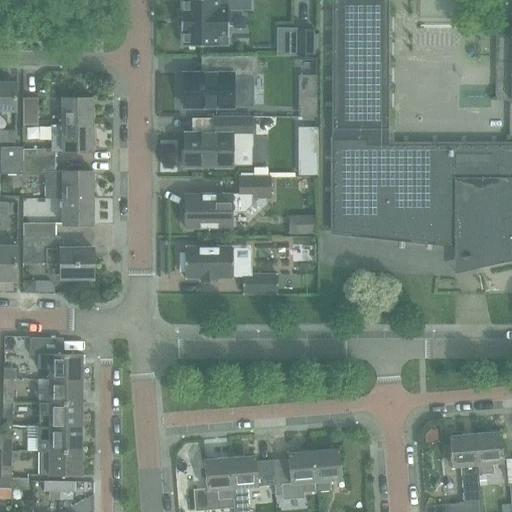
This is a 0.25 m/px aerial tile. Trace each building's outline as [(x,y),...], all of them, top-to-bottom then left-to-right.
[(183,0),(184,12),(181,12),(180,32),(184,32),(184,46),(218,46),(218,45),(227,45),(227,36),(229,36),(229,12),(250,12),(250,0),(183,0)] [(387,0),(331,0),(333,233),(456,246),(456,237),(472,237),(479,266),(511,258),(511,257),(511,256),(511,255),(511,12),(510,13),(510,38),(497,38),(496,99),(492,99),(492,101),(510,101),(509,136),(506,136),(506,143),(388,144),(387,0)] [(297,55),(313,55),(313,29),(297,29),(297,55)] [(184,80),(180,81),(180,99),(184,100),(184,107),(232,107),(232,106),(252,106),(252,75),(255,75),(255,57),(215,57),(215,73),(184,73),(184,80)] [(0,82),(0,110),(15,111),(16,83),(0,82)] [(317,97),(298,97),(298,117),(317,117),(317,97)] [(62,98),(62,117),(62,125),(92,125),(92,98),(62,98)] [(39,99),(23,99),(23,125),(39,125),(39,99)] [(185,150),(182,150),(181,164),(185,165),(185,168),(233,168),(233,164),(250,164),(250,146),(251,145),(251,135),(252,135),(252,117),(214,117),(214,119),(214,133),(192,133),(185,134),(185,150)] [(51,150),(23,150),(23,162),(55,162),(55,151),(93,151),(92,125),(62,125),(51,125),(51,150)] [(0,129),(0,141),(14,142),(15,130),(0,129)] [(0,174),(1,175),(23,175),(23,162),(23,150),(22,150),(22,147),(0,147),(0,159),(0,174)] [(316,156),(298,156),(298,177),(317,177),(316,156)] [(23,162),(23,175),(45,175),(45,186),(45,197),(63,198),(93,198),(93,171),(55,171),(55,162),(23,162)] [(239,194),(185,194),(185,229),(233,229),(233,213),(244,213),(251,206),(251,199),(270,199),(271,176),(239,176),(239,194)] [(63,198),(63,225),(93,225),(93,198),(63,198)] [(22,200),(22,236),(56,236),(56,224),(44,224),(44,200),(22,200)] [(0,213),(9,214),(10,203),(0,202),(0,213)] [(330,215),(310,214),(310,226),(330,226),(330,215)] [(330,230),(316,231),(316,250),(331,250),(330,230)] [(22,236),(22,264),(60,264),(60,277),(93,277),(93,249),(61,249),(61,236),(56,236),(22,236)] [(199,278),(199,281),(218,281),(218,278),(233,278),(233,276),(242,276),(242,294),(277,294),(277,274),(251,274),(251,267),(244,261),(233,261),(233,246),(185,246),(185,253),(180,253),(180,271),(185,271),(185,278),(199,278)] [(0,281),(15,282),(16,248),(0,247),(0,281)] [(30,355),(37,355),(37,369),(50,368),(50,380),(82,380),(82,355),(63,355),(63,339),(30,339),(30,355)] [(3,369),(3,379),(2,379),(13,380),(13,369),(3,369)] [(19,372),(18,394),(31,394),(31,385),(46,386),(46,373),(19,372)] [(13,380),(2,379),(2,403),(13,404),(13,388),(13,380)] [(40,404),(82,404),(82,380),(50,380),(50,390),(37,390),(37,404),(40,404)] [(13,404),(2,403),(1,420),(12,420),(13,404)] [(38,428),(82,428),(82,404),(40,404),(40,426),(38,426),(38,428)] [(38,428),(39,452),(82,452),(82,428),(38,428)] [(502,464),(501,452),(500,433),(474,435),(477,476),(492,474),(492,465),(502,464)] [(447,511),(480,511),(477,476),(474,435),(448,437),(450,468),(461,467),(464,503),(447,504),(447,511)] [(0,436),(0,445),(0,451),(11,451),(11,437),(0,436)] [(313,452),(317,493),(332,492),(331,482),(342,481),(340,450),(313,452)] [(0,478),(10,479),(10,467),(10,460),(19,460),(19,452),(11,451),(0,451),(0,478)] [(50,476),(62,476),(82,476),(82,452),(39,452),(39,476),(50,476)] [(272,461),(275,487),(276,496),(282,496),(283,500),(304,498),(304,494),(317,493),(313,452),(288,454),(288,460),(272,461)] [(255,457),(230,459),(233,499),(233,511),(249,511),(248,498),(248,488),(275,487),(272,461),(256,463),(255,457)] [(219,500),(233,499),(230,459),(204,460),(206,491),(218,490),(219,500)] [(12,479),(10,479),(0,478),(0,488),(12,489),(12,479)] [(12,479),(12,489),(28,490),(28,479),(12,479)] [(45,493),(60,493),(60,483),(45,483),(45,493)] [(77,493),(76,483),(60,483),(60,493),(77,493)]
